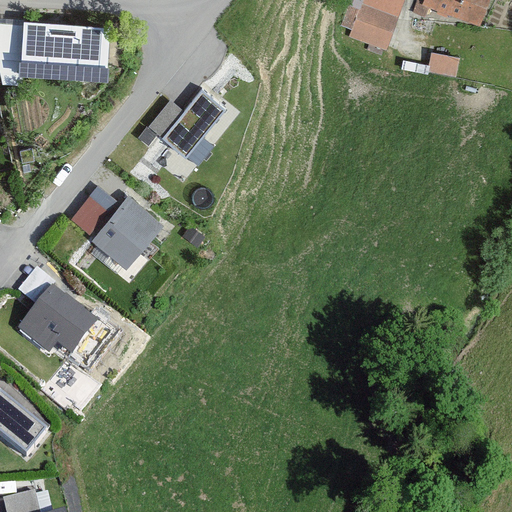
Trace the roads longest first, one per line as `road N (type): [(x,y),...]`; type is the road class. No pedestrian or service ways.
road 1 (residential): [(194,29),(0,270)]
road 2 (residential): [(194,29),(139,11),(10,0)]
